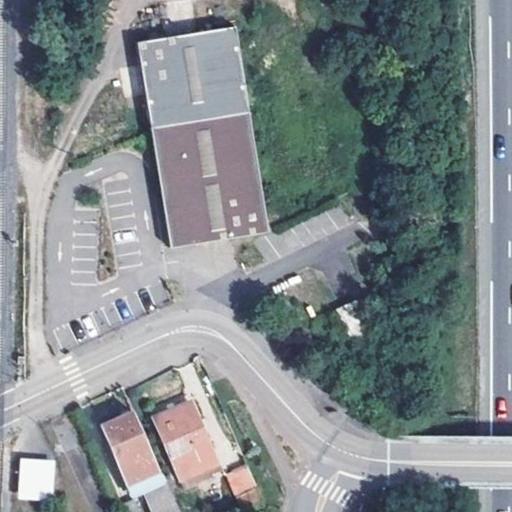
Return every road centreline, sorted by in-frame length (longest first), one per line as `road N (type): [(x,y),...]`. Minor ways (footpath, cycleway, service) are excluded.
road 1 (motorway): [(508,0),(508,511)]
road 2 (tertiary): [(344,451),(303,423),(222,335),(196,328),(173,331),(0,412)]
road 3 (tertiary): [(511,461),(387,460),(344,451)]
